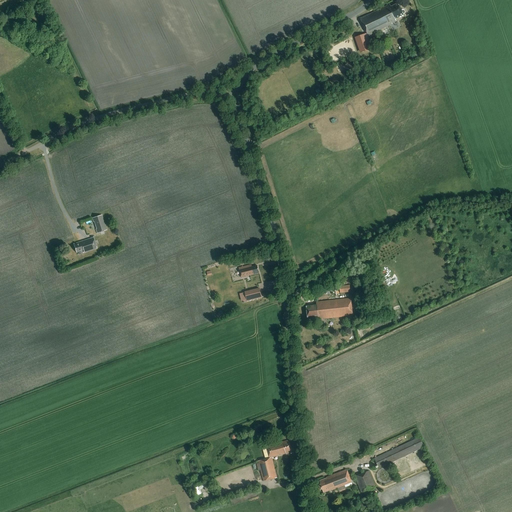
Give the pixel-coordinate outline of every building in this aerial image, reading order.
[(367,33),(356,37),(362,53),(373,49),(369,35),(392,24),(392,23),(396,21),(395,19),(404,15),(403,14),(405,13),(406,12),(405,10),(403,10),(402,10),(398,3),(391,7),(389,4),(360,18),(367,33)] [(94,222),(97,229),(96,229),(97,233),(107,230),(102,215),(92,218),(94,222)] [(85,252),(97,248),(94,237),(74,244),(77,252),(84,250),(85,252)] [(252,265),(239,268),(241,277),(260,273),(258,266),(252,267),(252,265)] [(340,286),(340,293),(351,292),(350,285),(340,286)] [(260,288),(245,292),(247,302),(262,298),(260,288)] [(351,298),(340,299),(317,302),(317,305),(307,306),(308,318),(313,317),(313,319),(318,318),(318,319),(353,315),(351,298)] [(379,468),(424,447),(420,437),(374,458),(379,468)] [(286,454),(292,453),(288,440),(266,446),(269,458),(258,460),(263,481),(277,478),(272,457),(286,454)] [(347,470),(340,472),(327,477),(327,478),(319,481),(321,484),(319,485),(321,490),(322,489),(324,493),(332,490),(345,485),(345,487),(353,484),(347,470)] [(361,493),(375,487),(368,471),(354,477),(361,493)]
